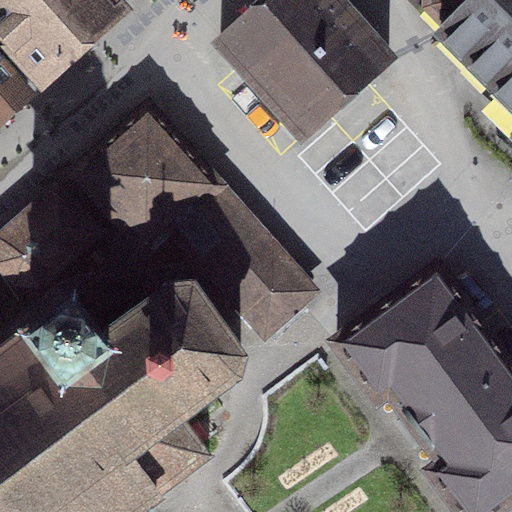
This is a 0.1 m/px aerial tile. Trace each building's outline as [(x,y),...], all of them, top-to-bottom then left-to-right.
[(117,0),(0,0),(0,33),(42,80),(124,7),(118,1),(117,0)] [(329,0),(265,0),(222,39),(304,131),(384,60),(329,0)] [(511,0),(468,0),(445,23),(511,92),(511,0)] [(0,59),(0,120),(30,94),(0,59)] [(148,111),(80,171),(145,245),(170,223),(214,185),(148,111)] [(263,328),(307,290),(214,185),(170,223),(263,328)] [(96,232),(61,190),(12,229),(5,254),(21,273),(46,270),(96,232)] [(490,511),(511,496),(511,365),(435,263),(336,336),(467,511),(490,511)] [(0,346),(0,511),(127,511),(205,453),(177,416),(239,369),(241,346),(196,287),(175,286),(111,334),(76,288),(0,346)]
